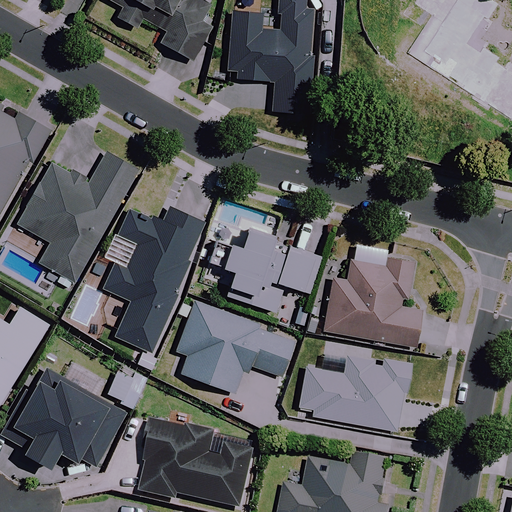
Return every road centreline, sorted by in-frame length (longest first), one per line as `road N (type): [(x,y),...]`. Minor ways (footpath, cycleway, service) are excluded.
road 1 (residential): [(0,25),(255,159),(511,235)]
road 2 (residential): [(459,511),(511,240)]
